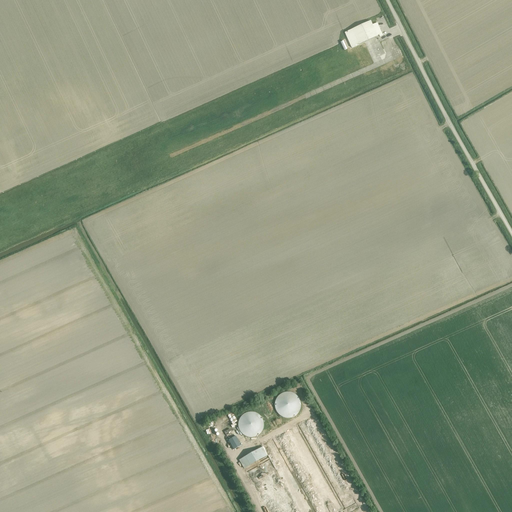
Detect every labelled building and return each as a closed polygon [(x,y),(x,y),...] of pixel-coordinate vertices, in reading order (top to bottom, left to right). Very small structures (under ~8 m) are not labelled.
[(377,23),(372,25),(370,21),(344,33),(351,47),(379,35),(379,37),(382,36),(377,23)] [(276,410),(277,411),(277,412),(278,413),(278,414),(279,415),(280,416),(281,417),(282,418),(283,418),(284,419),(285,419),(286,419),(287,419),(288,419),(290,419),(291,419),(292,419),(293,419),(294,418),(295,418),(296,417),(297,416),(298,415),(299,414),(299,413),(300,412),(300,411),(301,410),(301,409),(301,408),(301,407),(301,406),(301,405),(301,404),(300,403),(300,402),(300,401),(299,400),(298,399),(298,398),(297,398),(296,397),(296,396),(295,396),(294,396),(294,395),(293,395),(292,395),(291,394),(289,394),(288,394),(287,394),(286,394),(285,395),(284,395),(283,395),(282,396),(281,396),(280,397),(280,398),(279,399),(278,400),(277,401),(277,402),(276,403),(276,405),(276,406),(276,407),(276,408),(276,409),(276,410)] [(262,431),(263,431),(263,430),(263,429),(264,428),(264,427),(264,426),(264,425),(264,424),(264,423),(264,422),(263,422),(263,421),(263,420),(262,419),(262,418),(261,417),(260,416),(259,415),(258,414),(257,414),(256,413),(255,413),(254,413),(253,412),(252,412),(251,412),(249,412),(248,413),(247,413),(246,414),(245,414),(244,415),(243,415),(243,416),(242,416),(242,417),(241,417),(241,418),(240,418),(240,419),(240,420),(239,421),(239,422),(239,423),(239,424),(238,425),(238,426),(239,427),(239,428),(239,429),(239,430),(240,431),(241,432),(241,433),(242,434),(243,435),(244,435),(244,436),(245,437),(247,437),(248,437),(249,438),(250,438),(251,438),(252,438),(253,438),(254,437),(255,437),(257,437),(258,436),(259,435),(260,434),(261,434),(262,433),(262,432),(262,431)] [(282,424),(282,423),(282,422),(281,421),(281,419),(280,419),(279,418),(278,417),(277,417),(276,417),(274,417),(273,417),(272,417),(271,418),(270,419),(270,420),(269,421),(269,423),(269,424),(270,425),(270,426),(271,427),(272,428),(274,429),(275,429),(276,429),(277,429),(279,428),(280,428),(280,427),(281,425),(282,424)] [(348,480),(345,482),(309,418),(261,445),(263,447),(240,460),(268,511),(340,511),(356,503),(347,487),(351,485),(348,480)] [(225,434),(234,450),(241,446),(232,430),(225,434)]
